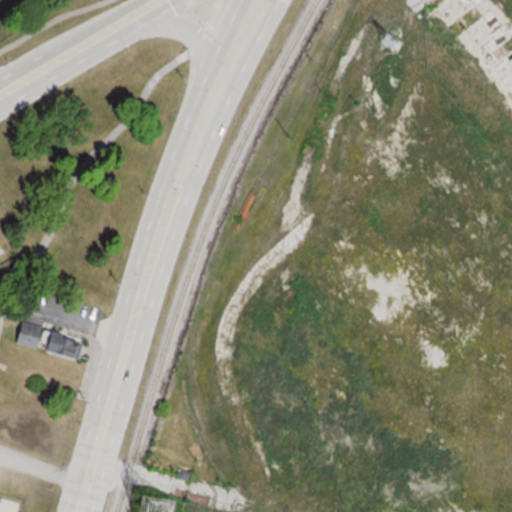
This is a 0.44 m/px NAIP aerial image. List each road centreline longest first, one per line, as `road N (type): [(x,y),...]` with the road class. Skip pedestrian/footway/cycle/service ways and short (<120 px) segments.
road 1 (secondary): [(76,511),(165,217)]
road 2 (secondary): [(165,217),(188,188),(280,0)]
road 3 (secondary): [(241,0),(167,182),(165,217)]
road 4 (primary): [(0,95),(134,15)]
